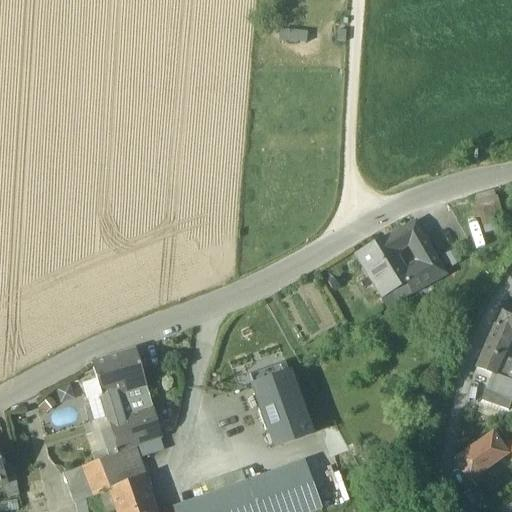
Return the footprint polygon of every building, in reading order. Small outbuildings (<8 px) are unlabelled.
[(281,42),(307,42),(307,32),(281,32),(281,42)] [(385,241),(360,255),(382,295),(396,287),(401,296),(444,272),(434,254),(402,272),(393,255),(411,245),(418,258),(431,251),(417,224),(385,241)] [(511,303),(507,301),(487,346),(476,371),(491,377),(493,377),(501,358),(511,334),(511,303)] [(135,352),(93,365),(102,399),(118,394),(145,386),(135,352)] [(511,362),(501,358),(493,377),(511,384),(511,362)] [(274,450),(311,438),(287,364),(271,370),(274,379),(253,386),(274,450)] [(511,384),(493,377),(491,377),(481,403),(507,413),(511,400),(511,384)] [(153,412),(123,420),(118,394),(102,399),(117,453),(161,439),(153,412)] [(492,439),(457,464),(470,482),(505,457),(492,439)] [(118,458),(101,464),(82,470),(92,499),(110,492),(128,486),(144,481),(137,461),(165,452),(162,443),(118,458)] [(318,511),(302,465),(172,511),(171,511),(318,511)] [(128,486),(110,492),(116,511),(154,511),(144,481),(128,486)]
